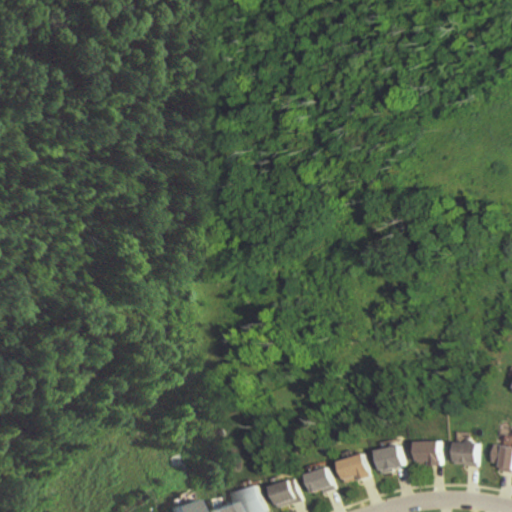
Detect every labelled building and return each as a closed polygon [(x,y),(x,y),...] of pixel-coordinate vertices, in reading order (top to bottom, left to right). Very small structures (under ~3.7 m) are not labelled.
[(443,442),(417,443),(417,462),(430,462),(430,467),(443,467),(443,442)] [(480,466),(481,444),(456,443),(456,465),(480,466)] [(406,468),(401,446),(377,452),(382,474),(406,468)] [(494,464),(502,465),(501,471),(511,472),(511,448),(495,447),(494,464)] [(340,461),(345,484),(372,478),(366,455),(340,461)] [(306,476),(313,495),(325,490),(326,493),(338,489),(330,467),(306,476)] [(274,486),(279,508),(305,502),(300,480),(274,486)] [(241,511),(266,511),(261,487),(237,493),(241,511)] [(165,511),(191,511),(187,500),(164,508),(165,511)] [(204,511),(231,511),(228,503),(204,511)]
